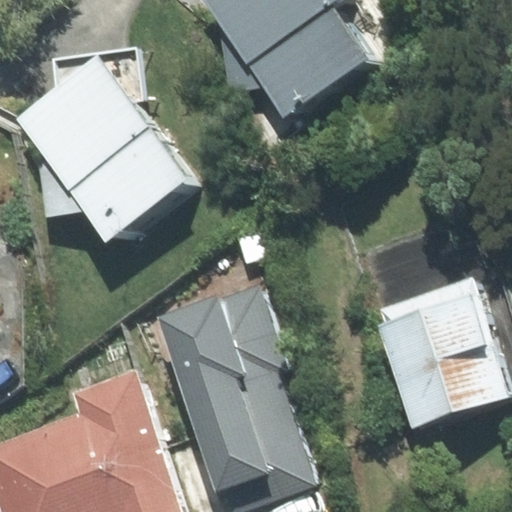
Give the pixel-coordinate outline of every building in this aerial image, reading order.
[(382,69),(336,0),(212,0),(204,6),(288,132),(382,69)] [(190,200),(101,75),(23,130),(112,255),(190,200)] [(417,439),(511,409),(511,362),(486,280),(378,314),(417,439)] [(238,511),(327,482),(259,283),(157,318),(215,488),(226,480),(236,511),(238,511)] [(82,431),(0,453),(0,491),(5,511),(174,511),(139,385),(74,403),(82,431)]
